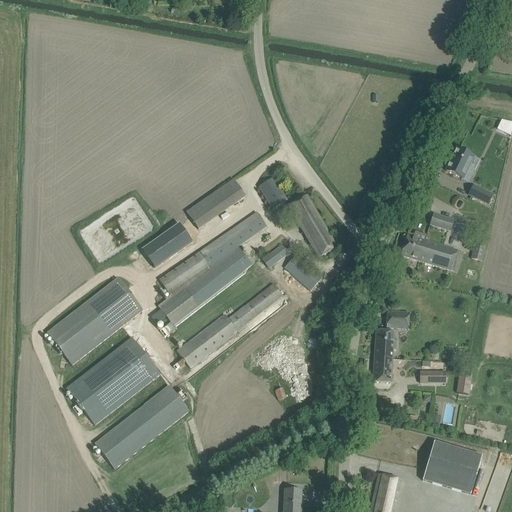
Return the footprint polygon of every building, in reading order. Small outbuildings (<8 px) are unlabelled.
[(496,148),(501,124),(489,122),(484,146),(496,148)] [(457,149),(446,172),(461,180),(468,183),(474,170),(468,167),(473,157),(457,149)] [(287,201),(284,196),(273,178),(258,188),(272,210),(284,203),(287,201)] [(186,213),(198,230),(245,197),(233,180),(186,213)] [(473,187),(469,196),(488,205),(492,196),(473,187)] [(299,227),(309,243),(318,259),(337,248),(307,197),(288,207),(299,227)] [(420,204),(418,210),(429,213),(431,208),(420,204)] [(237,248),(263,230),(266,227),(257,213),(249,219),(159,281),(170,298),(158,308),(174,328),(252,269),(237,248)] [(454,221),(433,214),(430,226),(451,232),(454,221)] [(178,226),(140,252),(153,270),(191,244),(178,226)] [(463,253),(407,236),(401,256),(457,274),(463,253)] [(263,261),(269,269),(288,254),(282,246),(263,261)] [(485,248),(474,246),(471,260),(481,262),(485,248)] [(285,268),(310,292),(322,279),(297,256),(285,268)] [(72,367),(142,313),(143,312),(117,279),(46,334),(72,367)] [(197,390),(298,317),(289,304),(187,376),(197,390)] [(409,314),(387,313),(386,329),(408,330),(409,314)] [(396,351),(396,341),(394,341),(394,333),(376,332),(374,359),(392,360),(393,350),(396,351)] [(131,339),(66,390),(78,405),(72,409),(78,417),(82,413),(81,412),(83,411),(94,426),(160,376),(131,339)] [(391,384),(392,360),(374,359),(372,383),(391,384)] [(446,372),(420,373),(420,386),(446,385),(446,372)] [(459,372),(456,394),(469,396),(471,378),(466,377),(467,373),(459,372)] [(180,389),(174,394),(169,387),(94,445),(114,471),(189,413),(182,404),(188,400),(180,389)] [(286,399),(282,389),(275,392),(278,402),(286,399)] [(433,415),(431,424),(439,425),(440,416),(433,415)] [(482,457),(434,443),(422,482),(470,496),(482,457)] [(396,493),(398,494),(401,480),(378,475),(369,511),(394,511),(395,507),(393,507),(394,501),(396,502),(397,499),(395,499),(396,493)] [(300,511),(301,491),(284,490),(283,511),(300,511)] [(233,510),(268,511),(268,500),(234,498),(233,510)]
